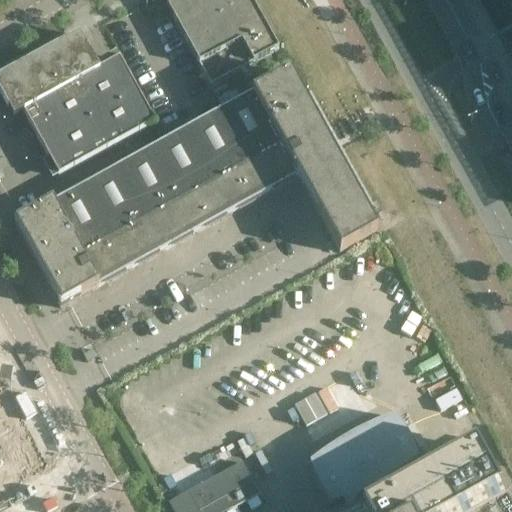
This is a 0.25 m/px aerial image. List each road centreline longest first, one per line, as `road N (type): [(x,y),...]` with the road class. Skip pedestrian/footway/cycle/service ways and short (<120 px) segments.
road 1 (unclassified): [(368,0),(511,246)]
road 2 (unclassified): [(118,510),(0,293)]
road 3 (unclassified): [(511,164),(435,0)]
